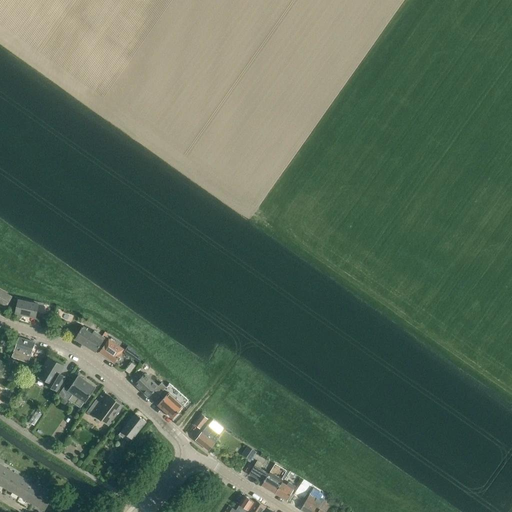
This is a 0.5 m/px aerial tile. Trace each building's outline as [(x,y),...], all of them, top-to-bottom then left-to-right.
[(0,301),(7,305),(11,297),(3,292),(0,290),(0,301)] [(18,299),(18,301),(16,311),(27,313),(26,316),(35,317),(38,303),(18,299)] [(82,327),(80,330),(75,338),(96,352),(101,343),(105,337),(94,331),(92,334),(86,330),(87,329),(84,326),(83,328),(82,327)] [(19,337),(12,356),(28,362),(35,343),(35,342),(19,337)] [(109,338),(105,344),(99,352),(114,363),(120,355),(124,349),(109,338)] [(127,361),(133,354),(129,351),(123,358),(127,361)] [(64,366),(49,357),(39,375),(47,380),(45,383),(57,390),(65,377),(59,373),(64,366)] [(136,365),(132,361),(125,369),(129,373),(136,365)] [(160,394),(164,388),(169,382),(164,378),(161,382),(158,386),(144,373),(139,379),(135,376),(130,380),(148,397),(155,390),(160,394)] [(68,390),(85,402),(96,387),(78,375),(68,390)] [(160,394),(157,397),(161,401),(158,404),(173,418),(189,400),(169,382),(166,386),(160,394)] [(96,399),(86,412),(93,417),(95,414),(108,424),(122,405),(121,404),(121,401),(117,398),(115,399),(109,395),(104,402),(101,403),(96,399)] [(135,413),(119,433),(121,435),(123,437),(126,434),(132,439),(146,421),(136,413),(135,413)] [(202,414),(194,424),(200,428),(207,418),(202,414)] [(212,419),(202,432),(196,440),(208,450),(221,434),(218,432),(223,427),(212,419)] [(248,446),(246,449),(242,455),(251,460),(257,451),(248,446)] [(261,485),(274,493),(283,479),(284,480),(289,471),(274,463),(268,473),(260,468),(263,464),(257,460),(249,474),(263,483),(261,485)] [(0,471),(0,484),(7,489),(16,473),(3,466),(0,471)] [(283,479),(274,493),(286,500),(293,489),(295,486),(288,482),(287,485),(283,482),(284,480),(289,471),(284,480),(283,479)] [(7,489),(19,496),(29,480),(16,473),(7,489)] [(19,496),(32,503),(41,488),(29,480),(19,496)] [(41,488),(32,503),(45,511),(54,495),(41,488)] [(300,509),(304,511),(316,511),(323,500),(322,499),(321,500),(309,494),(300,509)] [(246,511),(254,501),(245,495),(236,510),(238,511),(246,511)] [(79,511),(82,506),(67,498),(64,503),(62,502),(60,507),(61,507),(58,511),(79,511)] [(256,499),(247,511),(261,511),(266,506),(256,499)] [(323,500),(316,511),(325,511),(329,506),(327,505),(328,503),(326,502),(327,501),(324,499),(323,500)]
